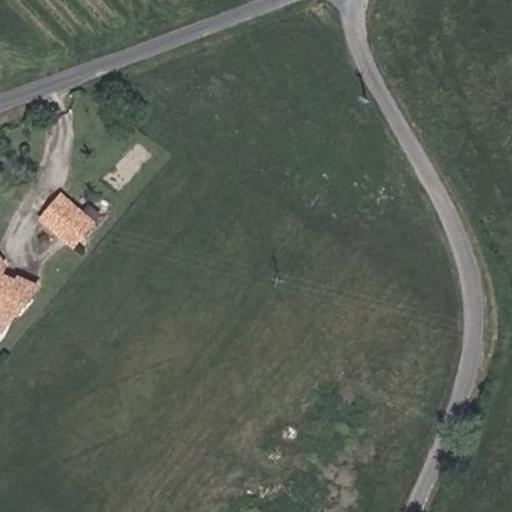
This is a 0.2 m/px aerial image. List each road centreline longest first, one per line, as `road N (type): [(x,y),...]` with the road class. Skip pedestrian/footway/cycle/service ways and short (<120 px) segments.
road 1 (unclassified): [(419,511),(473,390),(483,306),(460,223),(364,41),(361,0)]
road 2 (unclassified): [(286,0),(0,94)]
